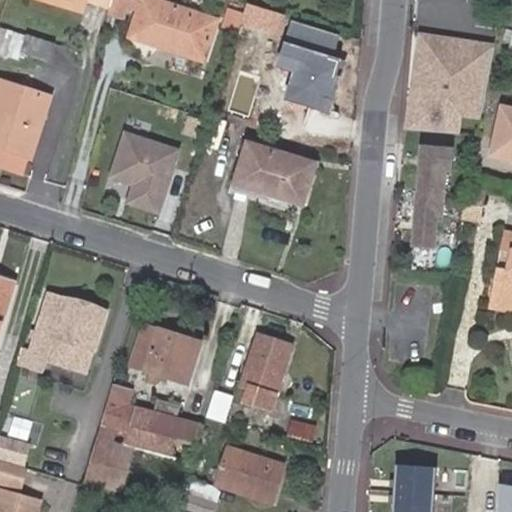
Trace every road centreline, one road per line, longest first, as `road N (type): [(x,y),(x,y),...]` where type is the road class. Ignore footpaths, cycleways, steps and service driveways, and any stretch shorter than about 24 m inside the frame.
road 1 (residential): [(0,205),(357,318)]
road 2 (residential): [(392,0),(357,318)]
road 3 (residential): [(511,430),(351,397)]
